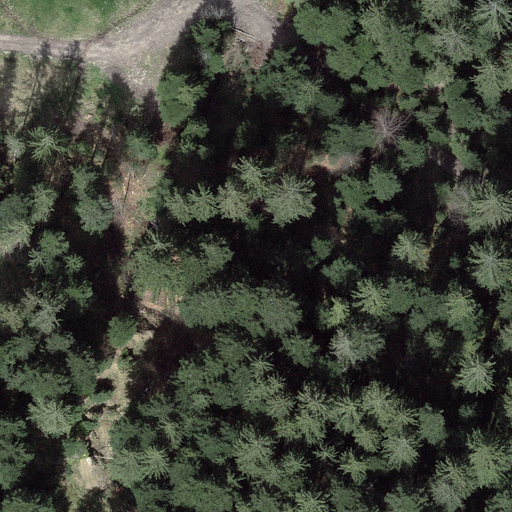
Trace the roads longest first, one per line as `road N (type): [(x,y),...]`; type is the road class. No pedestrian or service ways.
road 1 (track): [(196,4),(244,6),(275,23),(354,102),(511,208)]
road 2 (track): [(0,39),(114,52),(142,46),(199,0)]
